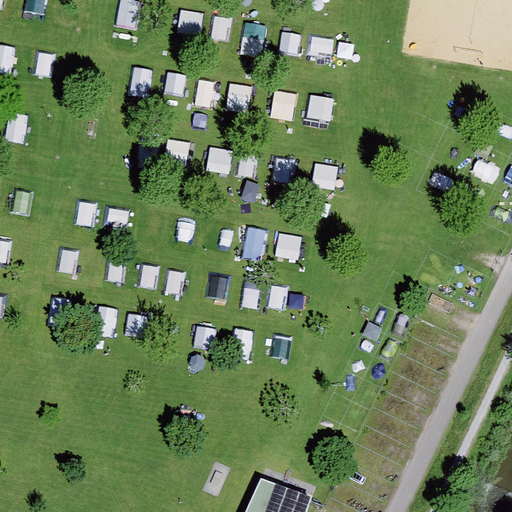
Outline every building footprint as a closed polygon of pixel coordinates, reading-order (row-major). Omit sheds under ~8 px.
[(28,0),(27,12),(47,14),(48,0),(28,0)] [(232,85),(228,110),(249,114),(254,88),(232,85)] [(271,117),(289,123),(297,97),(280,91),(271,117)] [(315,100),(312,117),(331,121),(334,103),(315,100)] [(229,173),(232,157),(215,154),(212,169),(229,173)] [(315,165),(315,187),(337,187),(337,165),(315,165)] [(5,191),(2,213),(24,216),(27,193),(5,191)] [(252,231),(251,250),(265,251),(266,232),(252,231)] [(278,255),(301,259),(304,241),(282,237),(278,255)] [(308,511),(313,499),(262,478),(246,511),(308,511)]
